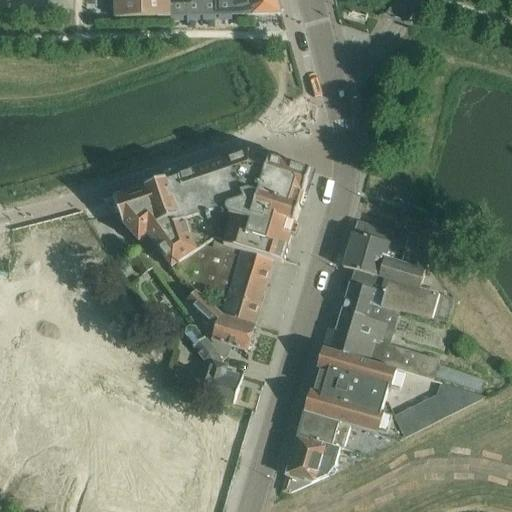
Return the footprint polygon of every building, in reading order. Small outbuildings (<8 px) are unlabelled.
[(114,0),(115,19),(281,15),(277,0),(114,0)] [(149,237),(158,250),(173,270),(216,241),(285,262),(296,226),(305,198),(306,199),(314,173),(249,153),(180,177),(181,178),(163,184),(145,190),(104,204),(117,218),(140,244),(149,238),(149,237)] [(357,223),(344,268),(352,271),(380,280),(383,271),(393,273),(396,264),(406,266),(408,262),(403,260),(409,238),(357,223)] [(158,250),(149,237),(149,238),(140,244),(140,245),(142,251),(147,258),(158,250)] [(225,318),(255,327),(275,263),(243,254),(241,259),(206,248),(173,271),(197,293),(225,318)] [(147,258),(142,251),(141,250),(130,258),(143,276),(154,268),(147,258)] [(380,280),(352,271),(355,273),(352,285),(375,292),(372,304),(399,312),(432,322),(432,320),(448,325),(456,300),(421,290),(426,272),(406,266),(396,264),(393,273),(383,271),(380,280)] [(0,485),(23,496),(79,511),(164,511),(165,509),(171,511),(195,427),(131,408),(135,393),(108,313),(61,326),(46,274),(0,287),(0,485)] [(330,330),(325,349),(325,350),(398,373),(433,383),(439,363),(389,348),(395,329),(399,312),(372,304),(375,292),(352,285),(342,319),(338,332),(330,330)] [(197,293),(189,303),(213,324),(212,328),(218,330),(215,342),(213,349),(223,362),(224,364),(229,360),(233,348),(247,352),(254,349),(256,341),(252,336),(255,327),(225,318),(197,293)] [(233,415),(244,379),(226,374),(228,368),(222,366),(223,362),(213,349),(205,340),(195,329),(190,328),(186,331),(186,336),(195,348),(194,349),(206,361),(213,363),(203,397),(217,401),(215,409),(233,415)] [(312,393),(305,416),(350,429),(351,429),(379,437),(385,415),(383,415),(389,394),(391,394),(398,373),(325,350),(325,349),(318,372),(321,372),(315,394),(312,393)] [(446,366),(442,378),(483,390),(486,378),(446,366)] [(438,396),(395,418),(406,440),(488,399),(441,385),(438,396)] [(305,416),(298,439),(350,454),(352,450),(345,448),(350,429),(305,416)] [(288,478),(284,492),(288,493),(316,483),(334,475),(340,454),(350,457),(350,454),(298,439),(287,477),(288,478)]
